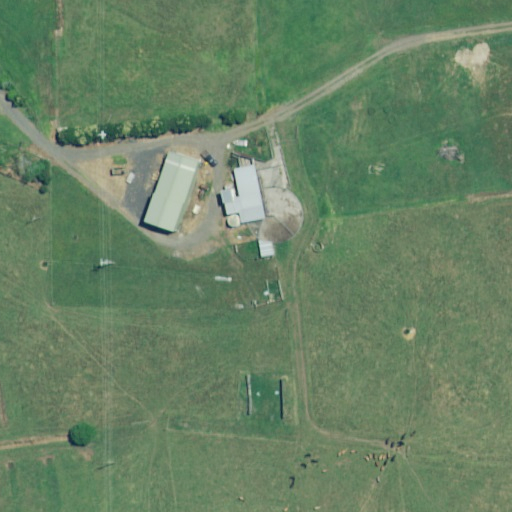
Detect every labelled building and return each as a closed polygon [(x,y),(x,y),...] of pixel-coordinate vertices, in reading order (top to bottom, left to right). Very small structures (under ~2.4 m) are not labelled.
[(438,83),(436,62),(408,64),(410,106),(436,105),(435,83),(438,83)] [(200,160),(176,166),(179,180),(204,175),(200,160)] [(229,192),(227,193),(232,216),(245,213),(247,224),(269,220),(260,167),(239,171),(241,183),(228,185),(229,192)] [(164,185),(156,180),(149,189),(157,195),(164,185)] [(276,242),(263,244),(265,255),(259,256),(267,304),(286,301),(276,242)]
